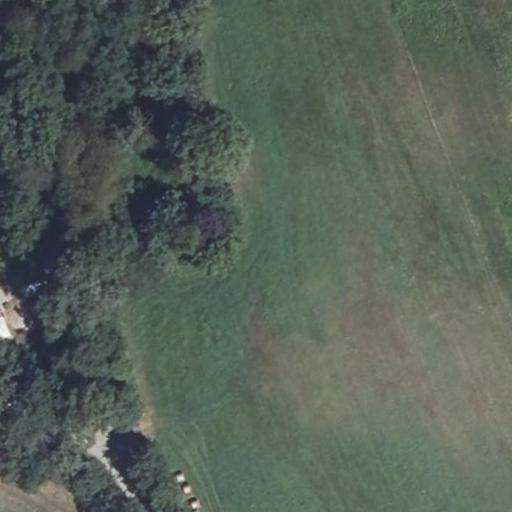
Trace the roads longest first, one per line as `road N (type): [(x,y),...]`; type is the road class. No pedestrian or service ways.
road 1 (track): [(112,450),(50,164),(26,0)]
road 2 (track): [(112,450),(0,397)]
